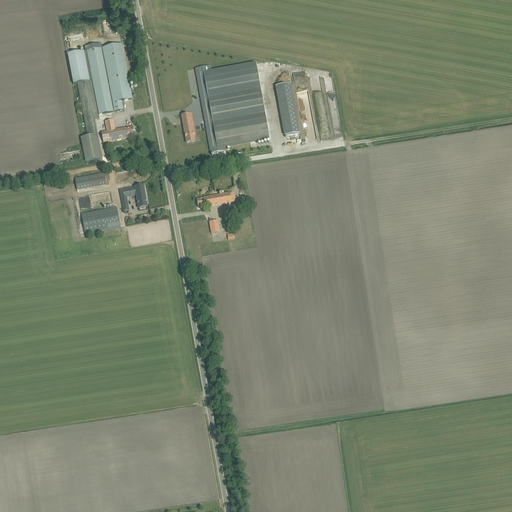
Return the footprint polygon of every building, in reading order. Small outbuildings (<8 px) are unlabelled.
[(132,101),(132,100),(122,46),(102,49),(114,113),(123,112),(122,103),(132,101)] [(113,112),(108,87),(104,62),(89,65),(92,82),(98,116),(113,112)] [(225,151),(225,147),(270,139),(265,113),(256,65),(210,73),(209,67),(195,70),(211,154),(225,151)] [(98,135),(95,121),(99,120),(98,116),(92,82),(78,84),(88,137),(80,139),(81,144),(84,164),(103,161),(98,135)] [(275,87),(284,136),(299,134),(290,84),(275,87)] [(191,114),(186,115),(181,116),(186,143),(195,142),(194,136),(195,136),(191,114)] [(107,131),(102,132),(103,143),(122,139),(127,138),(135,136),(133,128),(126,130),(125,129),(121,130),(116,131),(114,121),(105,122),(107,131)] [(75,179),(77,191),(107,186),(104,173),(75,179)] [(144,186),(139,187),(119,190),(123,212),(129,211),(127,198),(137,196),(139,209),(143,208),(147,207),(144,186)] [(234,192),(208,198),(203,198),(204,199),(197,200),(198,208),(205,207),(205,208),(210,207),(236,202),(234,192)] [(121,228),(117,207),(81,214),(85,234),(121,228)] [(245,216),(244,209),(223,212),(225,219),(245,216)] [(209,222),(209,223),(211,234),(220,233),(219,227),(218,221),(209,222)]
